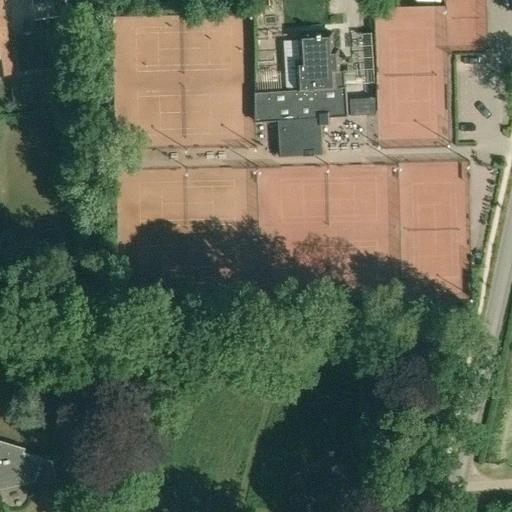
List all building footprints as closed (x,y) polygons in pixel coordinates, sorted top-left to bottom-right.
[(2,0),(0,0),(0,74),(14,72),(2,0)] [(302,59),(297,60),(299,88),(299,89),(345,85),(345,84),(344,69),(335,69),(332,31),(300,33),(302,59)] [(299,88),(266,90),(268,119),(279,118),(281,154),(323,151),(321,115),(348,113),(347,98),(346,84),(345,84),(345,85),(299,89),(299,88)] [(357,84),(346,84),(347,98),(358,97),(357,84)] [(375,97),(350,99),(351,115),(376,114),(375,97)] [(0,486),(35,479),(42,457),(0,443),(0,486)]
